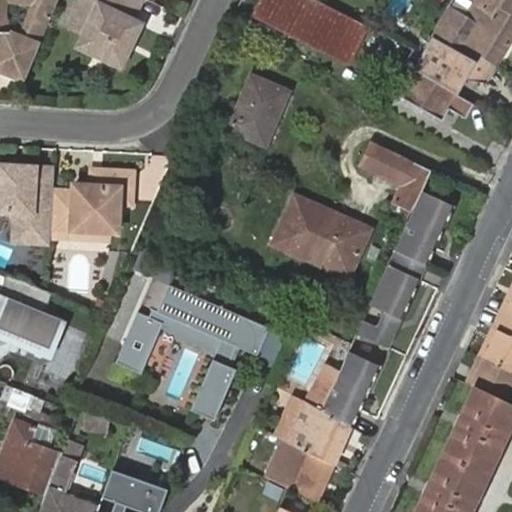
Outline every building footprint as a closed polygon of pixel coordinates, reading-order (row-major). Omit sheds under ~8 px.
[(0,0),(0,27),(7,31),(0,49),(0,65),(28,76),(32,66),(58,0),(0,0)] [(132,22),(144,0),(83,0),(78,10),(93,17),(85,35),(82,42),(85,51),(93,55),(107,62),(115,65),(124,62),(138,32),(132,22)] [(365,26),(314,0),(260,0),(253,16),(349,65),(368,27),(365,26)] [(498,7),(511,14),(511,0),(475,0),(474,3),(494,15),(498,7)] [(496,65),(511,38),(511,14),(498,7),(494,15),(474,3),(467,14),(466,10),(455,2),(432,37),(472,60),(477,53),(496,65)] [(375,25),(387,32),(396,13),(384,7),(375,25)] [(70,28),(85,35),(93,17),(78,10),(70,28)] [(409,49),(370,28),(361,45),(399,66),(409,49)] [(432,37),(412,68),(458,96),(468,79),(487,81),(496,65),(477,53),(472,60),(432,37)] [(463,116),(471,103),(458,96),(412,68),(403,64),(397,75),(406,80),(394,102),(437,125),(447,108),(463,116)] [(228,129),(265,145),(288,92),(251,76),(228,129)] [(397,201),(414,210),(423,192),(432,172),(372,142),(361,164),(404,185),(397,201)] [(13,244),(50,247),(50,241),(51,235),(53,193),(54,177),(36,176),(36,173),(18,172),(19,168),(0,167),(0,214),(10,216),(14,224),(13,244)] [(54,177),(54,170),(19,168),(18,172),(36,173),(36,176),(54,177)] [(73,232),(109,234),(117,234),(119,204),(131,205),(133,174),(101,172),(100,189),(92,188),(73,187),(73,194),(53,193),(51,235),(72,236),(73,232)] [(93,172),(92,188),(100,189),(101,172),(93,172)] [(395,251),(356,334),(389,348),(428,265),(455,207),(423,192),(414,210),(395,251)] [(318,248),(313,260),(348,276),(370,230),(296,196),(280,230),(318,248)] [(275,242),(313,260),(318,248),(280,230),(275,242)] [(51,235),(50,241),(109,244),(109,234),(73,232),(72,236),(51,235)] [(43,314),(52,293),(48,293),(6,279),(5,281),(3,280),(0,290),(0,352),(26,340),(49,349),(61,321),(43,314)] [(509,303),(511,297),(511,281),(497,314),(503,317),(509,303)] [(139,311),(117,362),(143,373),(163,324),(219,347),(192,410),(216,420),(237,369),(229,365),(237,346),(259,355),(270,327),(169,285),(159,310),(154,308),(150,316),(139,311)] [(503,317),(511,320),(511,297),(509,303),(503,317)] [(497,330),(503,317),(497,314),(478,356),(483,358),(497,330)] [(483,358),(511,371),(511,320),(503,317),(497,330),(483,358)] [(355,327),(335,318),(331,328),(350,336),(355,327)] [(334,386),(324,412),(351,427),(353,428),(381,366),(349,351),(334,386)] [(470,386),(483,358),(478,356),(464,383),(470,386)] [(507,403),(511,392),(511,371),(483,358),(470,386),(474,388),(507,403)] [(324,412),(334,386),(320,377),(308,402),(293,395),(273,436),(284,441),(289,442),(308,402),(324,412)] [(9,387),(1,405),(33,418),(41,400),(9,387)] [(469,511),(511,421),(511,405),(507,403),(474,388),(416,511),(469,511)] [(351,427),(324,412),(308,402),(289,442),(284,441),(266,478),(290,489),(317,501),(334,464),(351,427)] [(42,449),(49,430),(37,425),(35,429),(14,421),(0,458),(0,476),(46,493),(60,455),(42,449)] [(79,461),(82,453),(63,446),(60,454),(79,461)] [(79,461),(60,454),(60,455),(46,493),(38,511),(97,511),(100,505),(67,493),(79,461)] [(266,478),(240,466),(236,476),(255,484),(287,497),(290,489),(266,478)] [(97,511),(122,511),(125,504),(145,511),(157,511),(166,489),(111,469),(101,495),(114,500),(109,511),(97,511)] [(242,511),(255,484),(236,476),(220,511),(242,511)]
